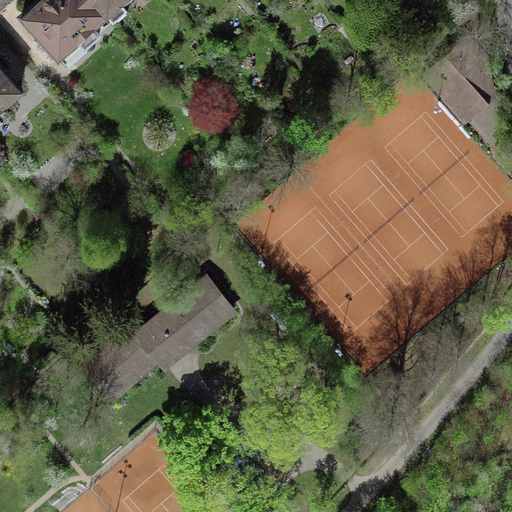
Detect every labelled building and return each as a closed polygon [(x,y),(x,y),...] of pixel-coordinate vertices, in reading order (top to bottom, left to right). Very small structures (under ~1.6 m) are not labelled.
[(113,18),(97,0),(36,0),(22,13),(58,55),(77,38),(84,46),(100,33),(93,25),(107,12),(113,18)] [(97,0),(113,18),(126,7),(120,0),(97,0)] [(467,36),(429,69),(446,88),(451,84),(475,111),(492,96),(487,74),(476,62),(484,55),(475,46),(467,36)] [(0,119),(9,112),(2,104),(21,87),(0,63),(0,119)] [(130,324),(81,367),(109,399),(156,358),(156,357),(166,349),(177,341),(182,348),(183,349),(234,309),(207,275),(136,332),(130,324)] [(182,348),(177,341),(166,349),(156,357),(156,358),(162,365),(163,365),(183,349),(182,348)]
